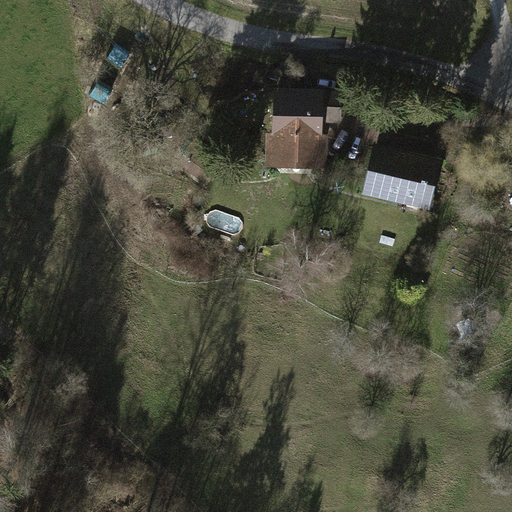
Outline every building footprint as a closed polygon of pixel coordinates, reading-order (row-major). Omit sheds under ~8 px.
[(324,85),(273,85),(273,130),(267,130),(266,166),(327,166),(328,119),(323,119),(324,85)] [(341,86),(324,85),(323,119),(328,119),(341,120),(341,86)] [(204,182),(223,164),(198,140),(180,159),(204,182)] [(442,155),(374,140),(362,193),(430,208),(442,155)] [(196,236),(203,229),(197,223),(190,229),(196,236)]
